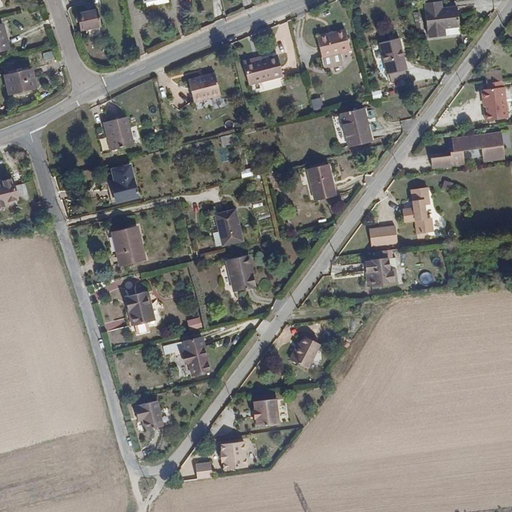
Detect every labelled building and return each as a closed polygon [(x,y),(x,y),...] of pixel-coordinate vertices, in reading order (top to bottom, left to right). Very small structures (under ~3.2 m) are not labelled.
[(431,37),(447,35),(446,28),(460,27),(458,6),(443,7),(443,1),(427,3),(427,9),(426,10),(428,31),(430,30),(431,37)] [(99,9),(78,14),(81,30),(102,25),(99,9)] [(3,24),(0,24),(0,51),(10,49),(3,24)] [(446,28),(447,35),(461,33),(460,27),(446,28)] [(319,37),(324,56),(351,49),(346,30),(319,37)] [(400,38),(381,43),(388,73),(390,73),(406,69),(408,68),(400,38)] [(262,56),(244,61),(250,84),(283,76),(278,55),(263,59),(262,56)] [(33,69),(6,76),(10,94),(37,87),(33,69)] [(408,77),(406,69),(390,73),(392,81),(408,77)] [(216,73),(189,80),(195,101),(222,94),(216,73)] [(488,78),(482,79),(484,90),(486,90),(487,101),(485,102),(486,110),(508,107),(505,76),(503,76),(488,78)] [(321,97),(311,99),(314,110),(324,107),(321,97)] [(343,114),(350,146),(372,140),(364,109),(343,114)] [(105,122),(108,135),(111,134),(115,149),(135,144),(128,116),(105,122)] [(484,139),(505,137),(504,122),(454,128),(455,137),(456,141),(453,141),(452,141),(453,143),(465,141),(465,140),(484,138),(484,139)] [(344,130),(337,132),(339,142),(346,140),(344,130)] [(252,133),(240,136),(242,142),(254,140),(252,133)] [(233,134),(222,136),(224,147),(235,144),(234,138),(233,134)] [(505,137),(484,139),(485,151),(507,148),(505,137)] [(465,141),(453,143),(453,145),(433,147),(434,157),(466,153),(465,141)] [(330,164),(309,170),(316,200),(337,195),(330,164)] [(116,182),(109,184),(114,204),(139,198),(131,165),(114,170),(116,182)] [(241,170),(242,178),(253,176),(252,168),(241,170)] [(419,224),(430,223),(429,209),(426,188),(430,188),(429,176),(414,177),(416,197),(407,198),(408,211),(418,210),(419,224)] [(13,178),(0,181),(0,207),(9,205),(8,202),(18,200),(13,178)] [(444,180),(442,188),(451,190),(453,182),(444,180)] [(437,209),(429,209),(430,223),(438,223),(437,209)] [(236,210),(217,214),(221,231),(224,244),(224,245),(244,241),(236,210)] [(373,220),(374,236),(400,233),(399,217),(373,220)] [(138,227),(114,232),(122,265),(146,259),(138,227)] [(218,245),(224,244),(221,231),(215,232),(218,245)] [(386,241),(371,242),(372,246),(375,246),(375,250),(362,252),(364,263),(371,262),(372,276),(395,274),(394,260),(396,260),(395,248),(390,249),(387,249),(386,241)] [(250,254),(228,260),(235,292),(258,286),(250,254)] [(371,262),(364,263),(365,277),(372,276),(371,262)] [(422,272),(420,283),(431,285),(433,274),(422,272)] [(149,291),(127,297),(130,312),(132,312),(135,325),(138,334),(139,334),(140,334),(142,334),(143,332),(145,332),(146,333),(148,332),(149,331),(150,331),(148,322),(156,320),(149,291)] [(190,331),(203,327),(200,318),(188,322),(190,331)] [(326,336),(311,326),(299,343),(297,342),(289,352),(306,363),(326,336)] [(205,348),(184,353),(187,363),(189,362),(193,375),(211,370),(205,348)] [(273,418),(270,393),(248,396),(249,404),(248,404),(249,413),(250,412),(251,421),(273,418)] [(141,407),(136,408),(138,417),(142,416),(143,421),(146,431),(164,425),(158,400),(141,405),(141,407)] [(213,450),(214,460),(215,460),(216,467),(239,465),(236,439),(213,442),(214,449),(213,450)] [(188,462),(190,477),(204,475),(203,460),(188,462)]
